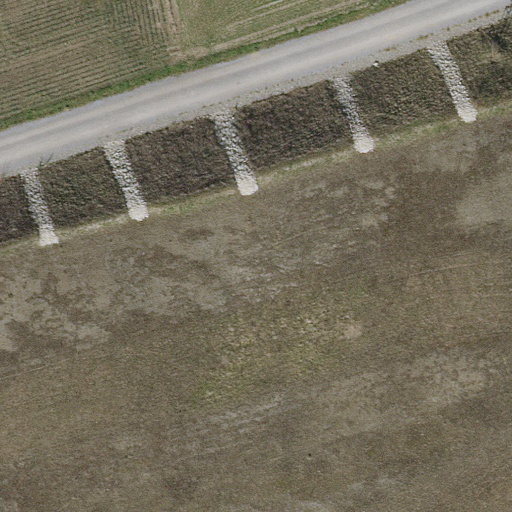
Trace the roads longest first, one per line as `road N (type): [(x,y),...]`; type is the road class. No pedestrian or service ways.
road 1 (motorway): [(511,241),(0,386)]
road 2 (track): [(0,143),(472,0)]
road 3 (motorway): [(294,511),(511,448)]
